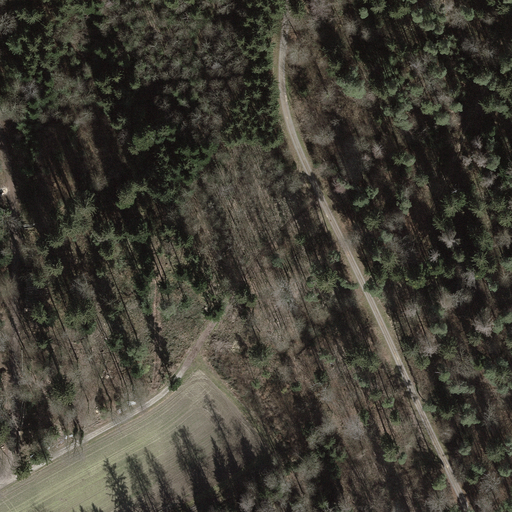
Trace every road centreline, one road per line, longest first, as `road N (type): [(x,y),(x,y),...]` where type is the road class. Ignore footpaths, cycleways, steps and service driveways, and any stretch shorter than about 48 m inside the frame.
road 1 (track): [(289,0),(287,101),(320,199),(466,511)]
road 2 (track): [(0,130),(14,218),(18,350),(5,479)]
road 3 (track): [(0,482),(160,395)]
